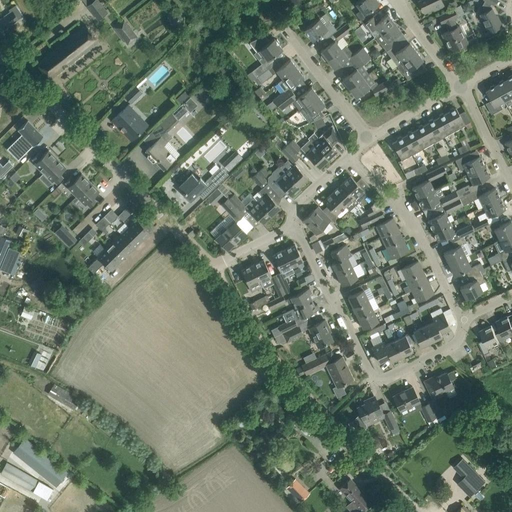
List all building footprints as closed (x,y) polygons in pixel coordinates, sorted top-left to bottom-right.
[(108,12),(98,0),(94,0),(87,6),(98,20),(108,12)] [(360,0),(355,4),(360,10),(355,14),(363,24),(364,23),(373,16),(369,11),(379,3),(376,0),(360,0)] [(434,10),(443,6),(440,0),(418,0),(424,13),(433,8),(434,10)] [(496,0),(484,0),(485,0),(482,6),(485,12),(480,14),(489,32),(502,25),(497,15),(496,16),(492,8),(490,9),(489,6),(491,4),(494,5),(496,0)] [(464,13),(460,5),(438,16),(442,25),(445,23),(457,17),(464,13)] [(12,12),(0,20),(0,27),(2,31),(23,16),(16,6),(10,9),(12,12)] [(387,14),(381,19),(377,13),(373,16),(364,23),(374,38),(394,23),(387,14)] [(326,38),(333,33),(337,30),(329,20),(324,24),(319,18),(304,29),(312,40),(323,33),(326,38)] [(136,34),(125,19),(114,27),(126,42),(136,34)] [(347,22),(337,30),(333,33),(338,40),(352,29),(347,22)] [(386,51),(398,42),(394,37),(401,31),(394,23),(374,38),(378,42),(379,42),(386,51)] [(450,51),(453,50),(454,51),(459,48),(459,47),(465,44),(457,27),(456,27),(455,23),(447,27),(449,31),(443,34),(444,36),(445,36),(446,38),(444,39),(450,51)] [(37,63),(50,80),(99,41),(86,25),(37,63)] [(361,26),(354,32),(360,40),(367,34),(361,26)] [(264,35),(249,42),(256,52),(259,50),(263,56),(259,60),(262,64),(252,71),(256,77),(270,67),(276,62),(272,57),(281,50),(282,49),(278,44),(279,43),(277,39),(275,40),(274,38),(269,42),(264,35)] [(327,60),(341,49),(334,40),(320,51),(323,54),(321,56),(325,60),(327,59),(327,60)] [(397,66),(402,62),(416,51),(409,42),(402,47),(398,42),(386,51),(397,66)] [(350,57),(354,62),(366,53),(362,47),(350,57)] [(348,58),(341,49),(327,60),(334,69),(348,58)] [(418,74),(427,70),(420,62),(423,60),(416,51),(402,62),(407,69),(402,73),(407,79),(418,74)] [(366,53),(354,62),(358,68),(370,58),(366,53)] [(276,70),(283,79),(297,68),(290,59),(276,70)] [(256,77),(253,80),(258,85),(261,83),(275,73),(274,71),(270,67),(256,77)] [(304,77),(297,68),(283,79),(290,88),(304,77)] [(342,80),(349,89),(363,78),(356,69),(342,80)] [(370,87),(364,79),(363,78),(349,89),(356,97),(370,87)] [(500,83),(495,86),(503,102),(511,96),(511,84),(509,78),(504,81),(503,80),(499,82),(500,83)] [(371,88),(375,96),(393,86),(389,79),(371,88)] [(136,85),(125,96),(132,103),(143,92),(136,85)] [(495,86),(494,85),(490,87),(491,88),(486,91),(492,100),(486,103),(492,114),(503,108),(500,103),(503,102),(495,86)] [(299,110),(304,106),(318,96),(311,87),(297,97),(293,93),(274,107),(278,112),(292,101),(299,110)] [(293,93),(290,88),(273,100),(274,101),(271,103),(274,107),(293,93)] [(192,112),(199,105),(191,96),(184,103),(192,112)] [(325,104),(318,96),(304,106),(310,115),(307,117),(311,122),(316,120),(325,116),(319,109),(325,104)] [(159,123),(151,130),(152,130),(159,137),(159,138),(164,133),(166,131),(172,126),(177,120),(176,119),(186,109),(180,103),(170,112),(164,118),(159,123)] [(131,140),(138,133),(147,125),(128,105),(112,120),(131,140)] [(456,108),(454,109),(453,107),(450,109),(451,111),(445,114),(454,131),(465,125),(456,108)] [(444,137),(454,131),(445,114),(444,114),(443,113),(439,115),(440,116),(434,120),(444,137)] [(424,125),(433,143),(444,137),(434,120),(433,120),(432,119),(429,121),(430,122),(424,125)] [(24,136),(9,151),(18,160),(33,145),(34,146),(43,136),(27,120),(18,130),(22,134),(24,136)] [(315,146),(328,159),(337,151),(329,143),(337,136),(332,125),(318,137),(314,132),(308,138),(310,140),(315,146)] [(423,149),(433,143),(424,125),(423,126),(422,125),(419,127),(419,128),(413,131),(423,149)] [(412,155),(423,149),(413,131),(412,132),(411,131),(408,133),(408,134),(403,137),(412,155)] [(153,144),(145,151),(148,153),(147,157),(152,163),(156,162),(163,170),(171,163),(176,158),(175,158),(179,154),(167,142),(170,139),(164,133),(159,138),(158,139),(153,144)] [(401,160),(410,156),(412,155),(403,137),(402,138),(401,136),(397,138),(398,140),(392,143),(401,160)] [(470,148),(468,144),(465,138),(460,140),(463,146),(466,151),(470,148)] [(295,153),(301,148),(292,139),(287,145),(295,153)] [(319,168),(328,159),(315,146),(310,140),(308,141),(305,144),(305,145),(303,146),(305,149),(303,150),(319,168)] [(295,153),(287,145),(281,150),(289,159),(295,153)] [(57,159),(48,150),(40,159),(36,155),(38,153),(38,154),(39,153),(38,153),(32,159),(35,163),(34,164),(43,173),(57,159)] [(236,151),(229,158),(236,165),(242,158),(236,151)] [(460,170),(465,168),(468,174),(484,166),(479,155),(473,158),(470,153),(455,160),(460,170)] [(57,176),(66,168),(57,159),(43,173),(52,181),(53,180),(57,184),(63,178),(63,177),(62,178),(61,180),(57,176)] [(0,167),(0,177),(0,178),(13,165),(8,160),(1,168),(0,167)] [(295,164),(286,173),(299,187),(308,178),(295,164)] [(268,177),(268,183),(275,190),(280,185),(289,195),(299,187),(286,173),(279,165),(272,173),(268,177)] [(443,166),(437,169),(440,175),(446,172),(445,170),(443,166)] [(490,177),(484,166),(468,174),(473,185),(490,177)] [(221,167),(205,182),(200,178),(198,180),(192,173),(187,178),(183,175),(176,182),(179,185),(179,186),(185,192),(183,194),(190,202),(207,185),(212,190),(228,174),(221,167)] [(263,167),(258,172),(266,180),(264,177),(269,173),(263,167)] [(279,195),(275,190),(268,183),(266,180),(258,172),(252,177),(262,188),(258,192),(263,198),(258,202),(271,216),(280,207),(273,200),(279,195)] [(90,183),(81,174),(73,182),(69,179),(71,177),(72,177),(71,176),(65,182),(69,186),(68,187),(77,196),(90,183)] [(350,176),(341,185),(354,198),(363,190),(366,194),(371,188),(361,177),(356,182),(350,176)] [(262,224),(271,216),(258,202),(254,206),(246,196),(241,201),(234,194),(233,194),(224,185),(226,182),(225,180),(217,188),(224,195),(228,199),(229,198),(243,214),(248,209),(262,224)] [(421,183),(412,188),(417,198),(434,190),(429,180),(421,183)] [(443,206),(459,198),(455,191),(451,182),(447,184),(452,192),(440,198),(443,206)] [(90,200),(99,191),(90,183),(77,196),(85,205),(86,204),(90,207),(96,201),(95,201),(96,202),(94,203),(90,200)] [(459,198),(472,192),(468,184),(455,191),(459,198)] [(354,198),(341,185),(332,193),(348,210),(349,211),(358,202),(354,198)] [(217,188),(213,192),(219,199),(224,195),(217,188)] [(483,207),(500,198),(495,188),(486,192),(478,196),(483,207)] [(434,190),(417,198),(422,209),(424,208),(431,205),(439,201),(438,198),(434,190)] [(472,192),(459,198),(463,205),(475,199),(472,192)] [(348,210),(332,193),(323,201),(328,206),(322,211),(331,220),(334,223),(348,210)] [(237,220),(243,214),(229,198),(228,199),(222,204),(237,220)] [(447,213),(463,205),(459,198),(443,206),(447,213)] [(505,209),(500,198),(483,207),(488,217),(505,209)] [(384,209),(381,203),(365,210),(368,216),(381,210),(384,209)] [(316,234),(323,227),(331,220),(322,211),(319,206),(315,210),(315,209),(303,220),(316,234)] [(381,210),(368,216),(359,221),(361,227),(375,221),(384,216),(381,210)] [(123,221),(127,216),(123,212),(118,216),(123,221)] [(444,212),(437,216),(428,220),(433,231),(450,223),(444,212)] [(107,213),(104,217),(110,223),(114,220),(107,213)] [(381,237),(398,229),(393,217),(375,226),(381,237)] [(475,230),(485,225),(489,224),(486,217),(473,224),(472,221),(471,222),(475,230)] [(137,219),(129,227),(142,240),(150,232),(137,219)] [(241,240),(247,235),(233,220),(221,230),(223,232),(216,238),(227,250),(239,239),(241,240)] [(497,220),(489,224),(485,225),(488,231),(494,229),(499,240),(511,233),(511,223),(511,220),(500,226),(497,220)] [(455,233),(450,223),(433,231),(438,241),(455,233)] [(30,230),(17,224),(14,230),(15,230),(14,232),(26,238),(30,230)] [(463,236),(474,231),(471,224),(456,231),(460,238),(463,236)] [(0,229),(0,233),(9,236),(11,230),(0,227),(0,229)] [(129,227),(121,234),(134,248),(142,240),(129,227)] [(403,239),(398,229),(381,237),(386,248),(403,239)] [(67,230),(60,238),(65,243),(72,236),(67,230)] [(325,249),(335,244),(348,237),(344,232),(332,238),(332,237),(321,242),(325,249)] [(511,233),(499,240),(494,242),(502,260),(511,254),(511,251),(510,248),(511,247),(511,233)] [(134,248),(121,234),(113,241),(126,255),(133,247),(134,248)] [(0,235),(0,268),(9,247),(12,241),(0,235)] [(471,253),(463,236),(460,238),(452,242),(454,248),(443,253),(449,264),(466,256),(471,253)] [(81,239),(79,241),(83,245),(88,241),(83,237),(81,239)] [(391,259),(400,255),(409,251),(403,239),(386,248),(391,259)] [(105,249),(105,250),(119,263),(119,262),(126,255),(113,241),(105,249)] [(295,244),(284,250),(292,267),(303,261),(295,244)] [(347,256),(347,257),(351,255),(346,244),(330,252),(335,262),(347,256)] [(9,247),(0,268),(0,269),(14,276),(21,261),(18,260),(21,252),(9,247)] [(111,271),(119,263),(105,250),(98,257),(111,271)] [(292,267),(284,250),(272,255),(280,272),(282,271),(285,270),(287,276),(294,272),(292,267)] [(371,255),(376,265),(380,262),(376,253),(371,255)] [(511,254),(502,260),(507,271),(511,268),(511,254)] [(347,256),(335,262),(332,263),(337,274),(352,267),(347,257),(347,256)] [(468,276),(479,271),(476,264),(471,267),(466,256),(449,264),(454,275),(465,270),(468,276)] [(373,266),(370,258),(366,260),(363,262),(366,269),(373,266)] [(263,260),(252,265),(260,282),(271,276),(263,260)] [(401,269),(406,280),(423,272),(418,261),(401,269)] [(260,282),(252,265),(241,270),(249,287),(260,282)] [(357,277),(352,267),(337,274),(342,285),(357,277)] [(485,282),(482,276),(488,273),(485,268),(479,271),(468,276),(471,282),(460,287),(466,299),(482,291),(479,284),(485,282)] [(429,283),(423,272),(406,280),(411,291),(429,283)] [(284,275),(278,278),(285,293),(291,291),(284,275)] [(307,283),(304,277),(298,280),(301,286),(307,283)] [(278,278),(272,281),(279,296),(283,295),(285,293),(278,278)] [(379,294),(384,292),(388,290),(384,281),(380,283),(382,286),(376,289),(379,294)] [(429,283),(411,291),(417,302),(434,294),(429,283)] [(292,301),(295,307),(312,300),(309,294),(311,293),(309,288),(290,297),(286,299),(288,304),(292,301)] [(368,300),(363,289),(348,296),(353,307),(368,300)] [(384,292),(387,298),(389,302),(393,300),(391,297),(388,290),(384,292)] [(279,296),(267,302),(270,309),(286,302),(283,295),(279,296)] [(252,309),(267,302),(264,296),(249,303),(252,309)] [(312,300),(295,307),(292,309),(296,319),(300,318),(319,309),(317,304),(314,305),(312,300)] [(373,310),(368,300),(353,307),(358,317),(373,310)] [(404,300),(397,303),(400,311),(402,315),(410,311),(404,300)] [(433,300),(425,304),(427,308),(430,313),(434,311),(432,305),(435,304),(433,300)] [(25,306),(21,316),(31,320),(34,309),(25,306)] [(378,321),(373,310),(358,317),(363,328),(378,321)] [(433,318),(434,321),(440,333),(450,328),(443,313),(433,318)] [(495,334),(495,335),(499,343),(501,347),(507,344),(504,339),(511,334),(511,325),(511,324),(511,322),(508,316),(507,316),(496,322),(501,332),(495,334)] [(282,332),(297,325),(294,319),(279,326),(282,332)] [(325,320),(309,328),(318,347),(332,340),(326,328),(328,327),(325,320)] [(442,337),(440,333),(434,321),(424,326),(431,342),(442,337)] [(297,325),(282,332),(285,339),(287,342),(303,334),(299,325),(298,326),(297,325)] [(484,340),(478,343),(481,349),(482,352),(484,355),(490,352),(488,348),(499,343),(495,335),(495,334),(491,325),(479,331),(484,340)] [(421,347),(431,342),(424,326),(413,331),(421,347)] [(389,329),(389,328),(384,331),(388,340),(393,338),(389,329)] [(394,340),(402,356),(413,351),(405,335),(394,340)] [(391,361),(402,356),(394,340),(384,346),(390,357),(391,361)] [(384,346),(382,342),(372,347),(379,362),(390,357),(384,346)] [(36,367),(42,354),(35,350),(28,363),(36,367)] [(320,356),(309,361),(308,359),(301,363),(302,365),(306,374),(324,366),(320,356)] [(326,364),(337,387),(353,379),(342,356),(326,364)] [(494,359),(487,362),(490,368),(497,365),(494,359)] [(479,362),(469,368),(471,372),(482,367),(479,362)] [(453,387),(450,381),(447,375),(446,372),(431,379),(430,378),(424,381),(433,399),(446,393),(445,391),(453,387)] [(454,372),(447,375),(450,381),(457,378),(454,372)] [(46,384),(49,379),(41,375),(38,380),(46,384)] [(49,393),(76,409),(82,399),(55,383),(49,393)] [(400,411),(409,407),(420,401),(412,386),(393,396),(400,411)] [(368,402),(357,407),(360,413),(351,422),(362,433),(367,428),(363,421),(382,412),(374,396),(367,399),(368,402)] [(433,412),(429,402),(420,407),(430,427),(438,422),(437,419),(433,412)] [(279,412),(271,404),(265,409),(274,418),(279,412)] [(439,409),(433,412),(437,419),(443,416),(440,409),(439,409)] [(383,414),(390,429),(393,434),(400,431),(397,425),(390,410),(383,414)] [(274,439),(267,431),(260,436),(267,444),(274,439)] [(502,457),(505,454),(509,451),(502,444),(495,450),(502,457)] [(6,462),(0,472),(0,474),(32,492),(38,480),(6,462)] [(472,494),(479,487),(485,481),(473,469),(460,482),(472,494)] [(295,478),(287,487),(298,498),(306,489),(295,478)] [(350,478),(342,485),(339,488),(353,503),(349,506),(354,511),(362,511),(372,502),(350,478)] [(451,499),(456,505),(466,498),(463,494),(460,497),(457,494),(451,499)]
